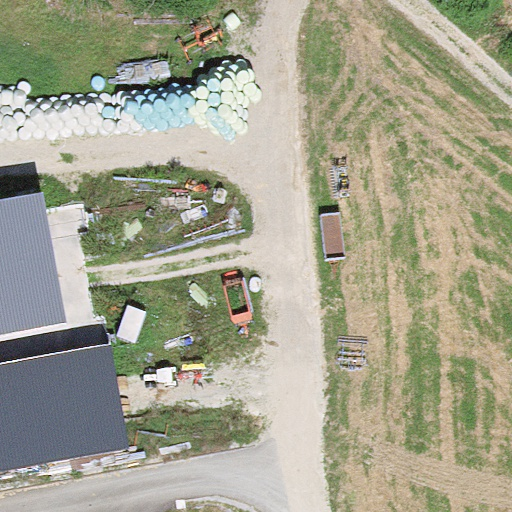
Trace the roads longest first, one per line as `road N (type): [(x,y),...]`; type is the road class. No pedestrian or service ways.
road 1 (track): [(284,0),(308,312),(308,467),(288,508)]
road 2 (track): [(0,509),(144,482),(200,482),(241,486),(291,511)]
road 3 (track): [(511,83),(410,0)]
